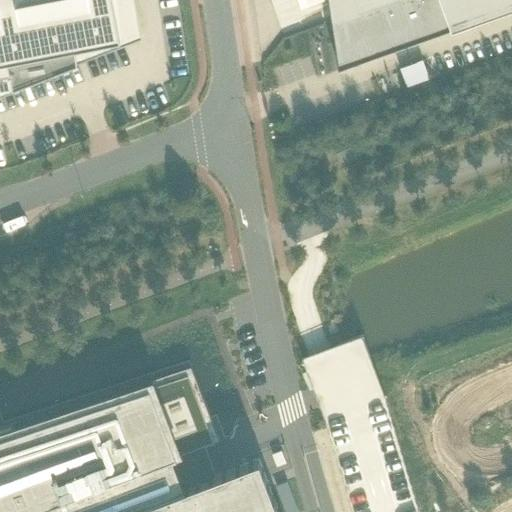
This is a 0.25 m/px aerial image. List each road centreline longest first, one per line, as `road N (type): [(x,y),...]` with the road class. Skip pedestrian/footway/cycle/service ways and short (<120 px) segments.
road 1 (unclassified): [(233,121),(318,511)]
road 2 (unclassified): [(0,205),(233,121)]
road 3 (unclassified): [(218,0),(233,121)]
